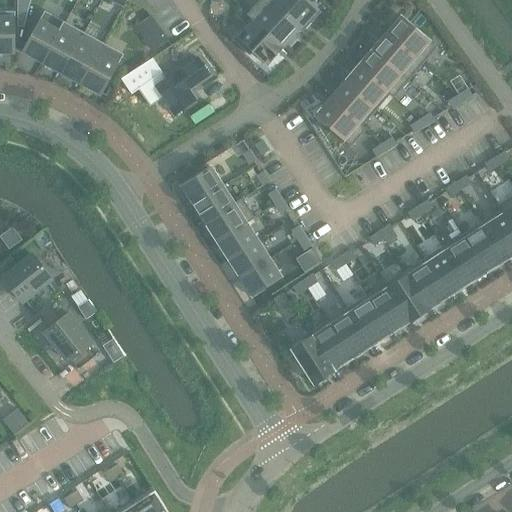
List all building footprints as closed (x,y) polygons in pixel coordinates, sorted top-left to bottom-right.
[(268,0),(262,0),(249,14),(283,45),(298,29),(302,32),(302,31),(268,0)] [(268,0),(302,31),(319,13),(305,0),(268,0)] [(14,13),(0,13),(0,53),(14,54),(14,13)] [(43,64),(64,24),(45,13),(23,53),(43,64)] [(283,45),(249,14),(249,15),(252,18),(233,39),(249,55),(253,52),(266,64),(283,45)] [(27,16),(17,16),(17,30),(23,30),(27,16)] [(386,34),(422,65),(437,48),(401,17),(386,34)] [(153,50),(166,41),(159,31),(150,18),(137,27),(146,40),(153,50)] [(61,74),(83,34),(64,24),(43,64),(61,74)] [(80,84),(102,45),(83,34),(61,74),(80,84)] [(372,51),(408,82),(422,65),(386,34),(372,51)] [(102,45),(80,84),(100,95),(122,55),(102,45)] [(358,67),(394,98),(408,82),(372,51),(358,67)] [(196,101),(190,92),(189,90),(209,76),(197,59),(154,88),(174,116),(196,101)] [(343,83),(376,111),(389,96),(393,99),(394,98),(358,67),(343,83)] [(329,100),(365,131),(366,130),(363,127),(376,111),(343,83),(329,100)] [(458,96),(462,103),(473,97),(468,90),(458,96)] [(458,96),(448,103),(452,110),(462,103),(458,96)] [(365,131),(329,100),(315,117),(351,148),(365,131)] [(420,121),(424,127),(435,121),(430,114),(420,121)] [(420,121),(410,127),(414,134),(424,127),(420,121)] [(392,139),(382,145),(387,152),(397,145),(392,139)] [(262,140),(254,146),(261,156),(269,151),(262,140)] [(382,145),(372,152),(376,158),(387,152),(382,145)] [(250,150),(243,155),(249,165),(256,161),(250,150)] [(509,159),(505,152),(494,159),(499,165),(509,159)] [(489,172),(499,165),(494,159),(484,165),(489,172)] [(208,196),(223,187),(211,168),(181,187),(193,206),(208,196)] [(257,176),(263,186),(270,182),(263,172),(257,176)] [(466,177),(456,183),(460,190),(471,183),(466,177)] [(456,183),(446,190),(450,196),(460,190),(456,183)] [(208,196),(193,206),(198,214),(204,224),(235,205),(243,200),(242,199),(234,204),(223,187),(208,196)] [(275,205),(282,200),(275,190),(268,194),(275,205)] [(511,197),(498,206),(500,210),(511,228),(511,197)] [(235,205),(204,224),(216,242),(246,223),(254,218),(243,200),(235,205)] [(282,200),(275,205),(281,215),(288,210),(282,200)] [(418,208),(422,215),(432,208),(428,201),(418,208)] [(511,228),(500,210),(498,206),(497,207),(500,211),(481,223),(506,261),(511,256),(511,228)] [(422,215),(418,208),(408,214),(412,221),(422,215)] [(246,223),(216,242),(228,260),(258,241),(247,224),(255,219),(254,218),(246,223)] [(506,261),(481,223),(462,235),(487,273),(506,261)] [(298,226),(292,231),(298,241),(305,237),(298,226)] [(394,233),(389,226),(379,233),(384,239),(394,233)] [(9,227),(0,233),(0,237),(8,248),(19,240),(9,227)] [(374,246),(384,239),(379,233),(369,239),(374,246)] [(462,235),(443,247),(467,285),(487,273),(462,235)] [(305,237),(298,241),(305,251),(311,247),(305,237)] [(258,241),(228,260),(239,278),(269,259),(258,241)] [(424,260),(448,298),(467,285),(443,247),(424,260)] [(345,264),(355,257),(351,251),(341,257),(345,264)] [(32,256),(3,279),(21,302),(24,300),(32,310),(55,292),(47,282),(50,279),(42,269),(43,269),(41,266),(40,266),(32,256)] [(18,268),(10,257),(0,265),(0,281),(3,279),(18,268)] [(345,264),(341,257),(331,264),(335,270),(345,264)] [(269,259),(239,278),(252,298),(282,278),(269,259)] [(448,298),(424,260),(404,272),(429,310),(448,298)] [(429,310),(404,272),(385,284),(410,322),(429,310)] [(313,275),(303,282),(307,289),(317,282),(313,275)] [(292,288),(297,295),(307,289),(303,282),(292,288)] [(410,322),(385,284),(366,297),(391,335),(410,322)] [(273,301),(278,307),(288,301),(283,294),(273,301)] [(391,335),(366,297),(347,309),(371,347),(391,335)] [(86,320),(96,313),(88,301),(77,308),(86,320)] [(371,347),(347,309),(328,321),(352,359),(371,347)] [(68,315),(45,333),(68,362),(70,361),(77,369),(77,370),(78,371),(79,370),(96,356),(98,355),(97,354),(96,354),(89,346),(91,344),(68,315)] [(352,359),(328,321),(308,333),(333,371),(334,372),(334,371),(352,359)] [(333,371),(308,333),(288,346),(313,385),(334,372),(333,371)] [(123,356),(113,340),(102,347),(113,363),(119,360),(124,357),(123,356)] [(14,433),(27,424),(17,411),(4,421),(14,433)] [(117,465),(110,469),(117,479),(124,475),(117,465)] [(110,469),(104,473),(110,484),(117,479),(110,469)] [(167,511),(152,487),(131,501),(137,511),(167,511)] [(77,491),(70,495),(76,505),(83,501),(77,491)] [(70,495),(63,499),(70,509),(76,505),(70,495)] [(110,511),(109,509),(108,510),(109,511),(137,511),(131,501),(113,511),(110,511)]
